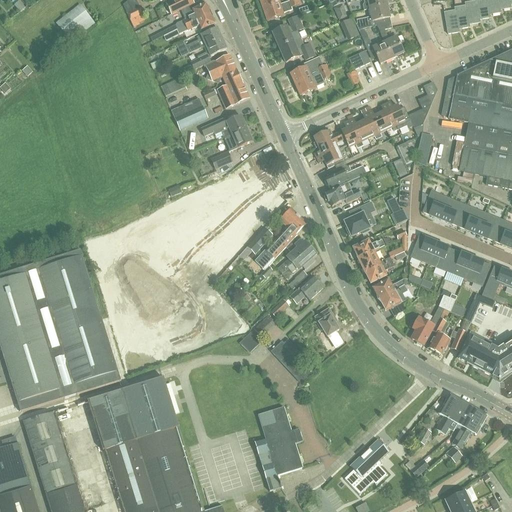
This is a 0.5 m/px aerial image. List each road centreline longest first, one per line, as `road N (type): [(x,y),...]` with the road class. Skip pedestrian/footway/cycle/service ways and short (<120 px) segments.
road 1 (tertiary): [(511,415),(430,375),(375,329),(281,134)]
road 2 (unknown): [(333,466),(317,452),(271,368),(218,352),(188,365),(187,374),(224,485)]
road 3 (residential): [(281,134),(435,63)]
road 4 (residential): [(511,261),(415,220),(417,177)]
road 5 (tertiary): [(281,134),(231,17)]
